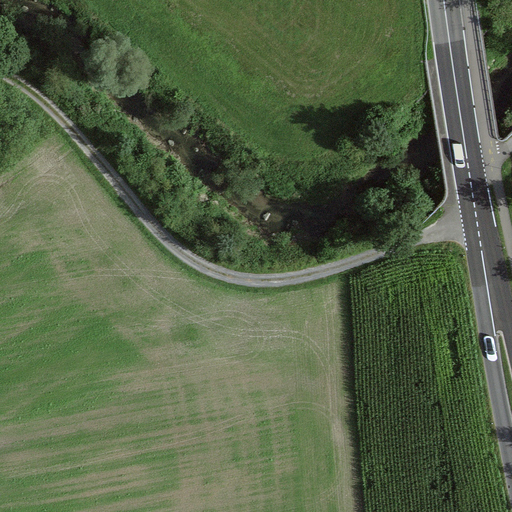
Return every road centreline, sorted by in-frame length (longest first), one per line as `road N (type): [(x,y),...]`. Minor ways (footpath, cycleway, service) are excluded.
road 1 (track): [(491,168),(473,205),(432,237),(331,274),(274,283),(204,268),(119,194),(31,95),(0,80)]
road 2 (secondary): [(442,0),(511,398)]
